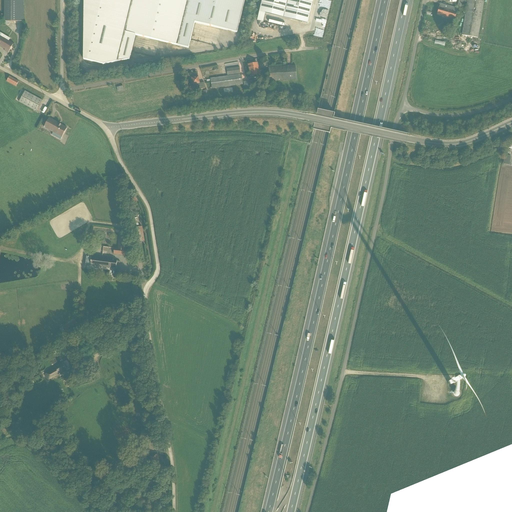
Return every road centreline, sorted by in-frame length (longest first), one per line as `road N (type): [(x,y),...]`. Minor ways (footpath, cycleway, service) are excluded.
road 1 (motorway): [(385,0),(267,511)]
road 2 (motorway): [(291,511),(409,0)]
road 3 (unclassified): [(311,511),(402,107)]
road 4 (unclassified): [(511,122),(449,144),(264,111),(107,128)]
road 5 (unclassified): [(107,128),(148,208),(156,262),(145,300),(173,511)]
road 6 (unclassified): [(62,91),(323,46)]
